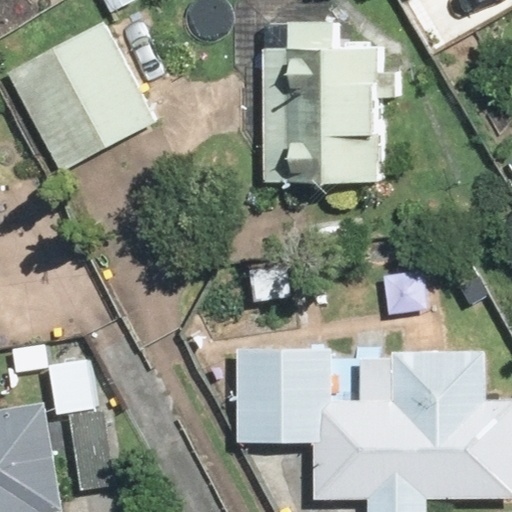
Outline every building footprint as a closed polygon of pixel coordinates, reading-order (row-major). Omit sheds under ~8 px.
[(173,122),(120,24),(19,78),(72,176),(173,122)] [(401,187),(403,52),(354,51),(354,26),(278,25),(276,185),(401,187)] [(356,353),(259,351),(256,440),(333,442),(333,498),(380,498),(379,511),(450,511),(451,498),(511,498),(511,396),(505,396),(506,352),(407,350),(406,396),(354,396),(356,353)] [(105,359),(64,365),(70,413),(112,408),(105,359)] [(0,511),(72,511),(61,408),(0,414),(0,511)]
